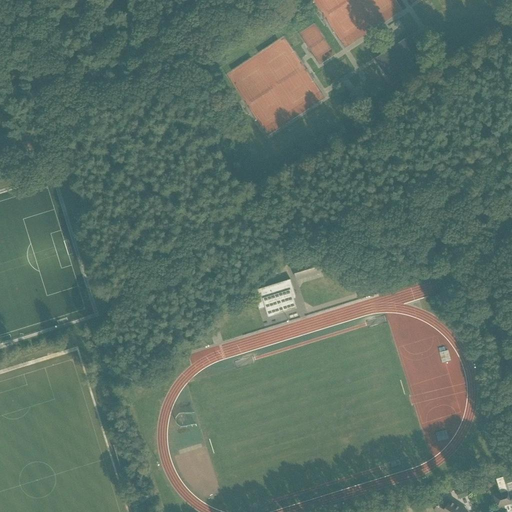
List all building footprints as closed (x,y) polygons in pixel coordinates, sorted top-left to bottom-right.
[(383,54),(375,59),(376,61),(392,85),(416,69),(413,64),(410,60),(406,63),(395,46),(383,54)] [(419,60),(413,64),(416,69),(422,65),(419,60)] [(317,252),(290,261),(291,261),(292,267),(295,276),(296,280),(297,280),(323,272),(322,268),(319,259),(317,252)] [(290,279),(253,291),(259,310),(266,307),(268,315),(269,314),(269,313),(294,306),(294,307),(295,306),(292,297),(295,296),(290,279)] [(500,495),(494,497),(498,507),(499,507),(500,511),(506,511),(504,505),(510,503),(502,477),(495,479),(500,495)] [(455,491),(458,499),(469,496),(466,488),(455,491)] [(466,511),(450,501),(448,505),(441,500),(434,511),(435,511),(466,511)]
